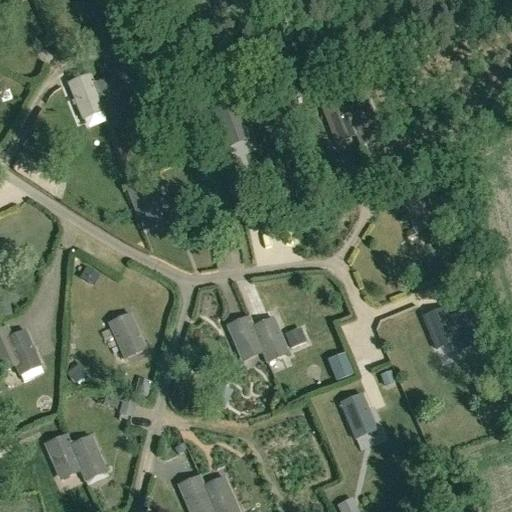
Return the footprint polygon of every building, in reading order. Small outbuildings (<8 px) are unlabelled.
[(79,0),(102,24),(115,12),(104,0),(79,0)] [(93,86),(89,76),(68,84),(80,116),(101,108),(93,86)] [(101,108),(105,118),(109,128),(130,119),(114,78),(93,86),(101,108)] [(347,111),(343,100),(322,109),(334,141),(355,133),(347,111)] [(368,103),(347,111),(355,133),(358,143),(380,135),(368,103)] [(225,144),(247,136),(235,104),(213,112),(225,144)] [(150,224),(171,215),(158,183),(137,192),(150,224)] [(413,231),(435,223),(423,191),(401,199),(413,231)] [(460,351),(482,342),(468,311),(448,319),(443,309),(422,318),(435,350),(456,341),(460,351)] [(123,356),(144,346),(129,315),(108,325),(123,356)] [(261,350),(252,328),(248,318),(227,327),(240,359),(261,350)] [(273,320),(252,328),(261,350),(265,360),(286,351),(273,320)] [(0,370),(14,364),(18,373),(39,363),(25,332),(11,338),(7,330),(0,332),(0,370)] [(309,330),(295,331),(297,354),(310,354),(309,330)] [(348,353),(332,361),(341,380),(358,372),(348,353)] [(45,364),(24,373),(28,385),(50,376),(45,364)] [(353,437),(375,428),(361,396),(340,405),(353,437)] [(69,447),(70,446),(66,436),(44,446),(58,477),(78,468),(79,468),(69,447)] [(90,438),(70,446),(69,447),(79,468),(78,468),(83,478),(104,469),(90,438)] [(203,488),(203,487),(199,477),(178,487),(188,511),(205,511),(212,509),(203,488)] [(224,478),(203,487),(203,488),(212,509),(213,511),(232,511),(237,510),(224,478)]
